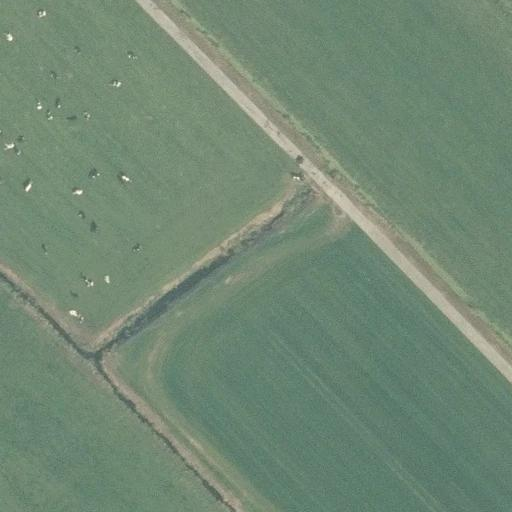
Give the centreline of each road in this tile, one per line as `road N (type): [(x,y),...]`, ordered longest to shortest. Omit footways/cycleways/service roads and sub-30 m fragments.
road 1 (track): [(142,0),(511,376)]
road 2 (track): [(342,202),(319,239),(283,249),(202,301),(159,345),(159,388),(169,411),(266,511)]
